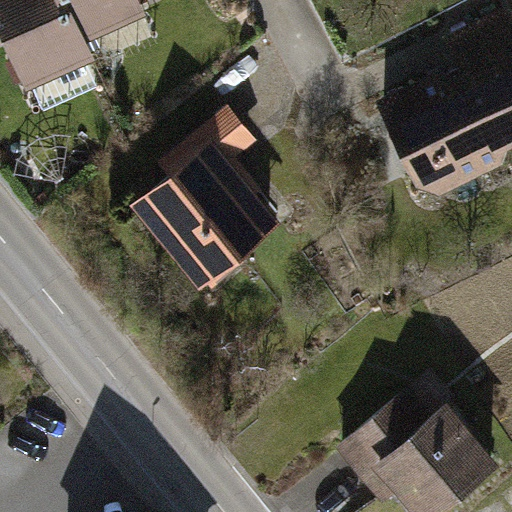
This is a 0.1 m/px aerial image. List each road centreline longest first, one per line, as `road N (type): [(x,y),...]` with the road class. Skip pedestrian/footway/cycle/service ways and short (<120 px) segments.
road 1 (tertiary): [(225,511),(0,235)]
road 2 (unknown): [(98,426),(0,507)]
